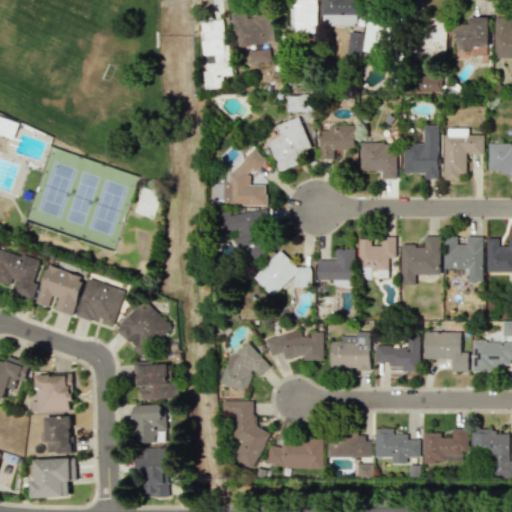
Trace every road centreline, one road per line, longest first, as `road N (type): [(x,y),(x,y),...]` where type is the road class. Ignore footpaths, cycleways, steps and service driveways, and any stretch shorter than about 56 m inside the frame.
road 1 (residential): [(0,322),(92,353),(101,364),(113,511)]
road 2 (residential): [(296,400),(511,401)]
road 3 (residential): [(318,207),(511,209)]
